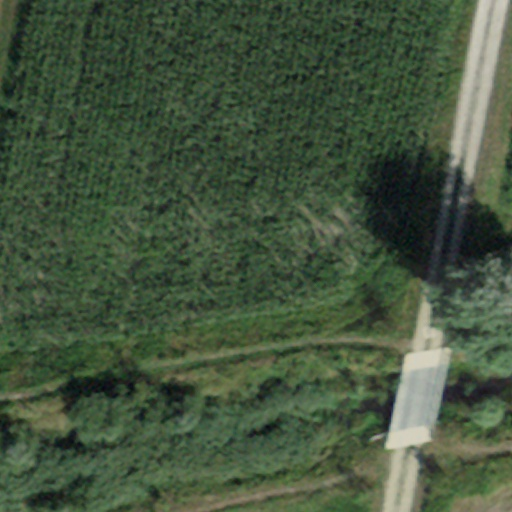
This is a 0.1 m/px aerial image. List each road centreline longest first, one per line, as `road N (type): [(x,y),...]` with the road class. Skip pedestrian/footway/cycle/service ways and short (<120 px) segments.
road 1 (track): [(434,327),(499,0)]
road 2 (track): [(378,511),(434,327)]
